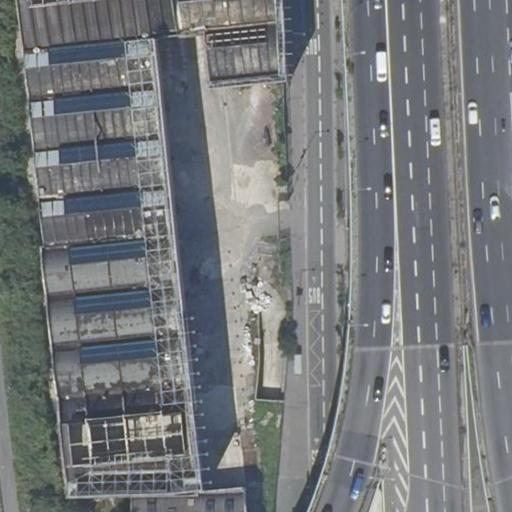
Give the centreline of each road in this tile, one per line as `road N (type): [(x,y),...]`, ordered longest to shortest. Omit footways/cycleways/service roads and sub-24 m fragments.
road 1 (motorway): [(373,0),(373,349),(337,511)]
road 2 (primary): [(316,0),(332,511)]
road 3 (motorway): [(398,0),(425,479)]
road 4 (motorway): [(511,456),(497,340),(493,107)]
